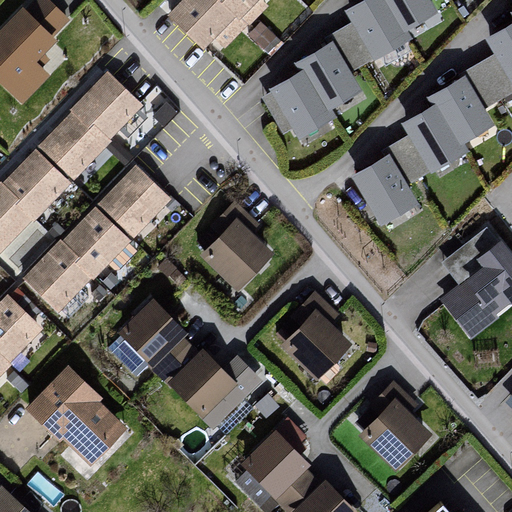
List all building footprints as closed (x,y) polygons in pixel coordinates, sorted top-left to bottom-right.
[(12,7),(0,18),(0,89),(16,105),(43,78),(36,48),(66,16),(48,0),(28,0),(18,11),(12,7)] [(174,0),(159,16),(194,50),(229,14),(233,18),(250,0),(174,0)] [(426,9),(420,0),(346,0),(334,8),(364,59),(404,36),(398,26),(426,9)] [(506,18),(476,36),(505,83),(511,79),(511,3),(501,10),(506,18)] [(349,87),(323,41),(285,62),(289,68),(257,86),(285,135),(324,113),(319,104),(349,87)] [(100,72),(0,177),(0,247),(131,105),(100,72)] [(482,122),(456,75),(418,96),(423,104),(394,120),(422,169),(459,149),(453,139),(482,122)] [(378,152),(341,174),(370,223),(407,202),(378,152)] [(163,199),(127,165),(17,279),(51,312),(163,199)] [(227,215),(190,253),(231,293),(269,254),(227,215)] [(511,294),(511,265),(491,238),(472,248),(469,265),(458,271),(455,283),(437,297),(464,331),(511,294)] [(0,366),(35,329),(0,300),(0,366)] [(189,347),(141,303),(108,338),(157,382),(189,347)] [(344,342),(306,309),(270,349),(308,382),(344,342)] [(191,349),(157,382),(204,432),(240,395),(191,349)] [(14,409),(79,464),(115,429),(90,402),(96,397),(57,363),(14,409)] [(367,416),(350,432),(388,467),(420,434),(401,411),(411,404),(388,383),(366,403),(367,416)] [(266,429),(237,459),(282,509),(312,480),(266,429)] [(347,511),(312,480),(281,511),(347,511)] [(0,511),(23,511),(0,491),(0,511)] [(435,511),(425,500),(411,511),(435,511)]
